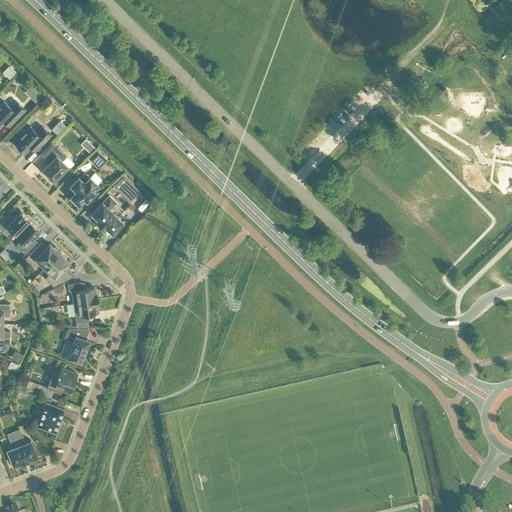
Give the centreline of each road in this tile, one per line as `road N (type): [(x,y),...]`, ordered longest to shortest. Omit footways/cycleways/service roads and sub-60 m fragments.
road 1 (residential): [(105,0),(427,314),(462,319),(489,296),(511,290)]
road 2 (tertiary): [(33,0),(324,279),(409,348)]
road 3 (residential): [(0,154),(130,287),(71,454),(64,465),(0,492)]
